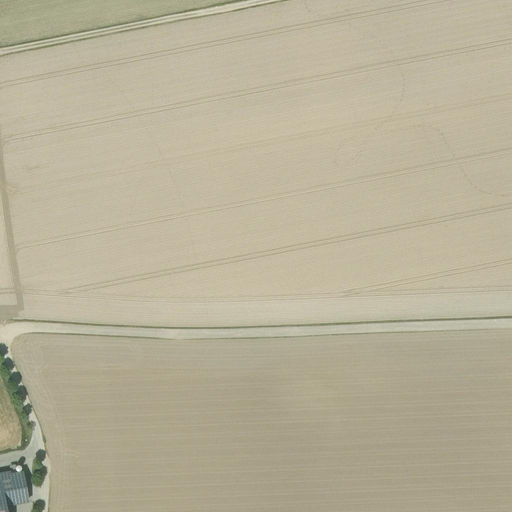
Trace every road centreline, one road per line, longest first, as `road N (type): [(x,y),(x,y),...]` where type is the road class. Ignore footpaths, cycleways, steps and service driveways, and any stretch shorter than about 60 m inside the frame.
road 1 (track): [(0,329),(224,336),(511,323)]
road 2 (track): [(0,53),(275,0)]
road 3 (unclassified): [(0,343),(36,429),(43,465),(38,511)]
